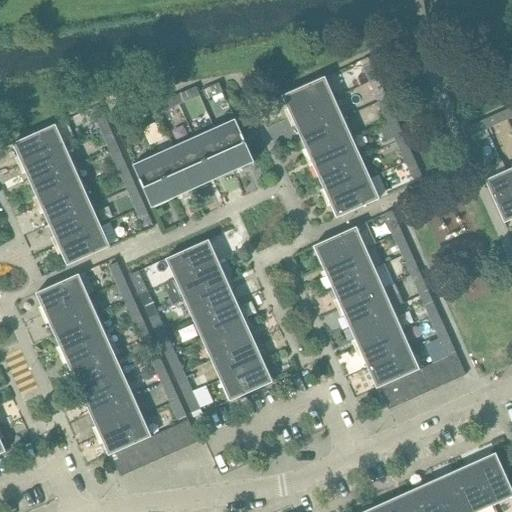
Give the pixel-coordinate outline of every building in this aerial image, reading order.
[(377,78),(370,62),(362,66),(369,82),(377,78)] [(291,117),(334,98),(328,87),(324,77),(281,96),(291,117)] [(377,78),(369,82),(376,99),(385,95),(377,78)] [(219,83),(202,91),(206,99),(222,92),(219,83)] [(183,103),(199,96),(195,87),(179,95),(183,103)] [(150,95),(134,103),(138,111),(154,103),(150,95)] [(155,106),(159,114),(175,107),(171,98),(155,106)] [(343,118),(334,98),(291,117),(300,137),(343,118)] [(395,118),(388,103),(380,106),(387,122),(395,118)] [(109,114),(113,122),(130,115),(126,106),(109,114)] [(108,126),(101,110),(93,114),(100,130),(108,126)] [(499,113),(483,120),(487,129),(503,121),(499,113)] [(352,138),(343,118),(300,137),(309,158),(352,138)] [(388,125),(379,129),(386,143),(394,139),(403,135),(395,118),(387,122),(388,125)] [(235,120),(214,129),(233,172),(254,162),(235,120)] [(472,135),(487,129),(483,120),(467,128),(471,136),(472,135)] [(56,125),(13,144),(22,165),(65,146),(64,145),(74,141),(65,122),(56,125)] [(116,142),(108,126),(100,130),(107,146),(116,142)] [(214,129),(194,138),(213,181),(233,172),(214,129)] [(487,129),(472,135),(476,143),(490,137),(487,129)] [(213,181),(194,138),(173,147),(193,190),(213,181)] [(361,158),(352,138),(309,158),(318,178),(361,158)] [(414,159),(406,143),(398,147),(405,163),(414,159)] [(65,146),(22,165),(31,185),(74,166),(65,146)] [(173,147),(153,156),(173,199),(193,190),(173,147)] [(127,166),(119,150),(111,154),(118,170),(127,166)] [(173,199),(153,156),(133,165),(152,208),(173,199)] [(370,178),(361,158),(318,178),(327,198),(370,178)] [(414,159),(405,163),(413,179),(421,175),(414,159)] [(74,166),(31,185),(40,205),(83,186),(74,166)] [(134,183),(127,166),(118,170),(125,186),(134,183)] [(485,181),(504,224),(511,219),(511,185),(506,171),(485,181)] [(379,199),(370,178),(327,198),(337,219),(379,199)] [(83,186),(40,205),(49,225),(92,206),(83,186)] [(129,194),(136,211),(145,207),(137,190),(129,194)] [(92,206),(49,225),(58,246),(101,226),(92,206)] [(152,223),(145,207),(136,211),(143,227),(152,223)] [(401,232),(394,216),(385,219),(393,236),(401,232)] [(101,226),(58,246),(67,266),(110,247),(101,226)] [(356,227),(313,246),(322,267),(365,248),(356,227)] [(401,232),(393,236),(400,252),(409,248),(401,232)] [(175,280),(218,261),(209,240),(166,259),(175,280)] [(374,268),(365,248),(322,267),(331,287),(374,268)] [(419,272),(412,256),(404,260),(411,276),(419,272)] [(175,280),(163,285),(167,296),(180,290),(184,300),(227,281),(218,261),(175,280)] [(108,267),(116,283),(124,279),(117,263),(108,267)] [(374,268),(331,287),(340,308),(383,288),(374,268)] [(129,276),(137,293),(146,289),(138,272),(129,276)] [(427,288),(419,272),(411,276),(418,292),(427,288)] [(36,294),(45,314),(88,295),(79,275),(36,294)] [(132,295),(124,279),(116,283),(123,299),(132,295)] [(193,320),(236,301),(227,281),(184,300),(193,320)] [(392,309),(383,288),(340,308),(349,328),(392,309)] [(97,315),(88,295),(45,314),(54,335),(97,315)] [(437,313),(430,296),(422,300),(429,317),(437,313)] [(141,301),(148,316),(156,313),(149,297),(141,301)] [(202,341),(245,321),(236,301),(193,320),(202,341)] [(142,319),(135,303),(127,307),(134,323),(142,319)] [(392,309),(349,328),(358,348),(401,329),(392,309)] [(164,329),(156,313),(148,316),(155,333),(164,329)] [(437,313),(429,317),(436,332),(445,328),(437,313)] [(54,335),(63,355),(106,335),(97,315),(54,335)] [(150,336),(142,319),(134,323),(141,339),(150,336)] [(211,361),(254,341),(245,321),(202,341),(211,361)] [(410,349),(401,329),(358,348),(367,368),(410,349)] [(115,356),(106,335),(63,355),(72,375),(115,356)] [(456,353),(448,336),(440,340),(447,357),(456,353)] [(166,357),(174,353),(167,337),(159,341),(166,357)] [(220,381),(263,362),(254,341),(211,361),(220,381)] [(160,359),(153,343),(145,347),(152,363),(160,359)] [(410,349),(367,368),(376,389),(379,388),(390,383),(401,378),(412,373),(419,370),(410,349)] [(182,369),(174,353),(166,357),(173,373),(182,369)] [(466,375),(456,353),(447,357),(445,358),(455,380),(466,375)] [(72,375),(81,395),(124,376),(115,356),(72,375)] [(445,358),(434,363),(444,385),(455,380),(445,358)] [(168,376),(160,359),(152,363),(159,379),(168,376)] [(220,381),(230,402),(273,382),(263,362),(220,381)] [(433,390),(444,385),(434,363),(423,368),(433,390)] [(423,368),(419,370),(412,373),(422,395),(433,390),(423,368)] [(422,395),(412,373),(401,378),(411,400),(422,395)] [(133,396),(124,376),(81,395),(90,415),(133,396)] [(177,381),(184,397),(193,393),(185,377),(177,381)] [(401,378),(390,383),(400,405),(411,400),(401,378)] [(179,400),(171,383),(163,387),(170,403),(179,400)] [(400,405),(390,383),(379,388),(389,410),(400,405)] [(203,389),(193,393),(184,397),(192,413),(200,409),(197,404),(208,399),(203,389)] [(90,415),(99,435),(142,416),(133,396),(90,415)] [(186,416),(179,400),(170,403),(177,420),(186,416)] [(142,416),(99,435),(108,456),(111,455),(122,450),(133,445),(144,440),(151,437),(142,416)] [(187,447),(198,442),(188,421),(177,425),(187,447)] [(177,425),(166,430),(176,452),(187,447),(177,425)] [(165,457),(176,452),(166,430),(155,435),(165,457)] [(155,435),(151,437),(144,440),(154,462),(165,457),(155,435)] [(143,467),(154,462),(144,440),(133,445),(143,467)] [(133,445),(122,450),(132,472),(143,467),(133,445)] [(121,477),(132,472),(122,450),(111,455),(121,477)] [(475,462),(494,505),(511,497),(511,490),(495,453),(475,462)] [(472,511),(478,511),(494,505),(475,462),(454,471),(472,511)] [(448,511),(472,511),(454,471),(434,480),(448,511)] [(414,489),(424,511),(448,511),(434,480),(414,489)] [(400,511),(424,511),(414,489),(394,498),(400,511)] [(374,507),(375,511),(400,511),(394,498),(374,507)]
